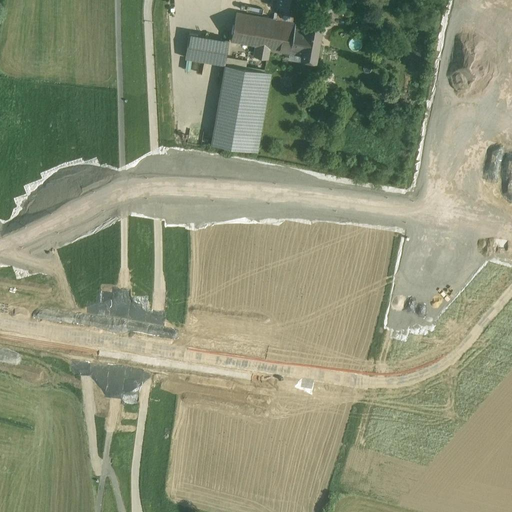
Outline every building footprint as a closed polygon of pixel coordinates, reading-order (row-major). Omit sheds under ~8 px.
[(302,0),(278,0),(277,5),(300,10),(302,0)] [(295,22),(236,11),(231,42),(234,42),(235,40),(257,44),(269,46),(291,50),(295,22)] [(308,24),(295,22),(291,50),(303,52),(302,56),(316,59),(318,47),(323,23),(309,20),(308,24)] [(190,31),(186,56),(225,63),(229,38),(190,31)] [(269,46),(257,44),(255,55),(267,58),(269,46)] [(227,62),(245,65),(246,58),(229,55),(227,62)] [(265,69),(225,63),(211,142),(251,148),(265,69)]
